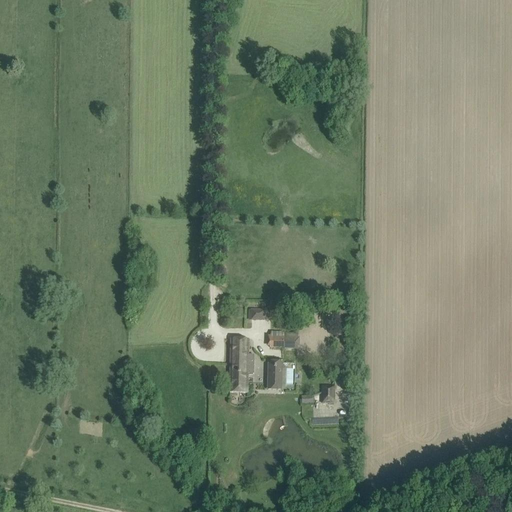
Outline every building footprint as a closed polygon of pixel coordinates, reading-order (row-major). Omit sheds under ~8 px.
[(263,319),(263,311),(249,310),(249,319),(263,319)] [(267,336),(267,347),(270,347),(270,348),(291,349),(291,348),(296,348),(297,335),(286,334),(286,332),(282,332),(282,331),(271,331),(271,333),(270,336),(267,336)] [(248,341),(231,340),(230,393),(247,393),(248,341)] [(268,361),(267,385),(282,385),(282,362),(268,361)] [(335,404),(335,386),(321,386),(321,404),(335,404)]
